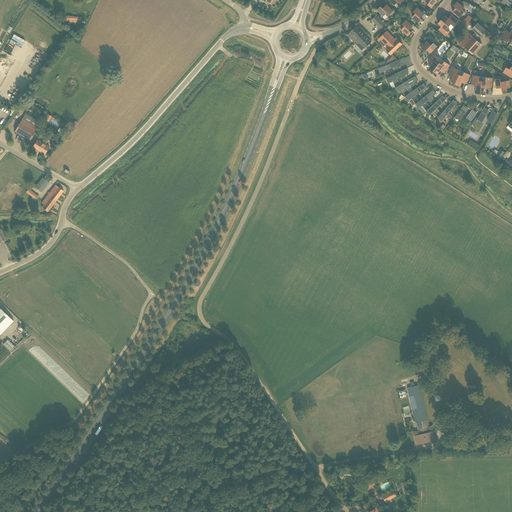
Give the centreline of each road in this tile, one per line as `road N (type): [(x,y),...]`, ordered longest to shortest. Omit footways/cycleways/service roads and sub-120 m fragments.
road 1 (primary): [(36,511),(190,278),(256,133)]
road 2 (unclassified): [(314,467),(244,358),(198,306),(288,111)]
road 3 (unclassified): [(67,425),(136,330),(150,295),(125,263),(61,222)]
road 4 (unclassified): [(76,190),(149,124),(223,39),(244,28)]
road 5 (unclassified): [(511,449),(402,451),(314,467)]
road 6 (track): [(476,156),(369,87),(310,60)]
road 7 (residential): [(448,0),(417,36),(416,64),(463,95),(509,97)]
road 8 (track): [(314,467),(165,499),(147,511)]
